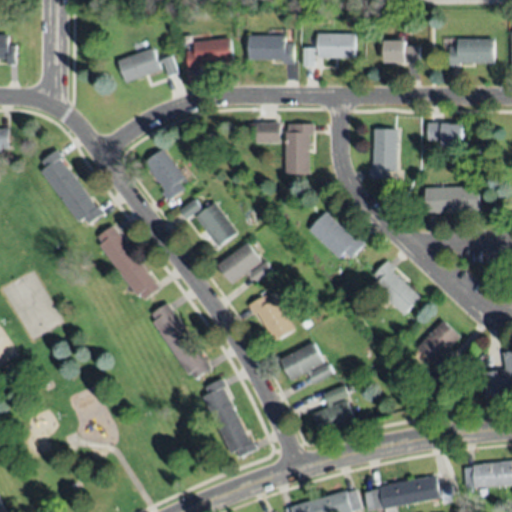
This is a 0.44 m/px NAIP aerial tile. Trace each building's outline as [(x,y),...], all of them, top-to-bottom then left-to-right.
[(304,11),(314,11),(314,21),(304,21),(304,11)] [(0,34),(8,34),(8,46),(16,46),(16,65),(8,65),(8,60),(0,59),(0,34)] [(355,35),(355,58),(318,58),(318,52),(314,52),(314,67),(304,67),(304,48),(317,48),(317,34),(355,35)] [(249,35),(285,35),(285,44),(294,44),(294,64),(283,64),(283,59),(249,60),(249,35)] [(234,62),(199,66),(199,70),(189,71),(186,51),(195,50),(195,42),(230,38),(234,62)] [(495,40),(495,63),(460,64),(460,67),(450,67),(449,48),(458,48),(458,40),(495,40)] [(405,42),(406,47),(420,47),(420,63),(398,64),(398,62),(385,62),(385,41),(405,42)] [(118,61),(153,48),(158,61),(172,55),(178,73),(168,77),(163,63),(160,64),(162,71),(127,83),(118,61)] [(278,120),(279,139),(256,140),(256,132),(250,133),(250,121),(278,120)] [(286,174),(286,132),(294,132),(294,124),(314,124),(313,135),(309,135),(310,174),(286,174)] [(464,147),(442,146),(442,141),(427,141),(427,124),(450,124),(450,125),(464,125),(464,147)] [(0,129),(7,129),(8,149),(2,149),(1,151),(0,151),(0,129)] [(397,171),(389,171),(389,180),(370,179),(370,168),(373,168),(374,129),(398,130),(397,171)] [(163,149),(184,177),(178,182),(184,189),(168,201),(161,192),(165,189),(145,163),(163,149)] [(78,222),(40,171),(47,167),(43,161),(57,150),(63,157),(61,158),(92,200),(91,201),(97,208),(99,206),(104,213),(89,225),(84,219),(78,222)] [(480,187),(481,210),(457,211),(457,212),(436,214),(436,212),(427,212),(425,188),(480,187)] [(237,233),(218,247),(195,217),(200,213),(198,210),(186,219),(180,211),(194,200),(203,211),(214,203),(237,233)] [(310,230),(326,213),(354,240),(357,237),(365,244),(352,259),(345,251),(339,258),(310,230)] [(160,288),(144,300),(140,294),(137,297),(99,246),(102,244),(97,238),(113,226),(160,288)] [(217,266),(246,243),(261,262),(249,270),(251,273),(265,262),(272,270),(253,284),(245,273),(231,284),(217,266)] [(375,287),(381,281),(374,276),(388,261),(396,269),(393,272),(421,298),(405,316),(375,287)] [(275,298),(294,330),(274,342),(256,313),(253,315),(247,306),(265,295),(269,302),(275,298)] [(188,375),(152,322),(156,320),(152,314),(167,303),(177,318),(178,317),(202,353),(201,354),(211,369),(195,379),(191,373),(188,375)] [(418,348),(443,320),(460,337),(448,351),(458,359),(443,376),(435,369),(447,356),(445,354),(436,364),(418,348)] [(394,340),(392,351),(384,350),(386,339),(394,340)] [(312,342),(323,363),(311,370),(312,373),(327,364),(333,374),(313,384),(306,372),(291,381),(279,359),(312,342)] [(511,349),(511,387),(506,388),(506,392),(485,395),(482,372),(505,369),(502,351),(511,349)] [(230,454),(203,397),(208,394),(205,388),(222,379),(226,386),(223,388),(250,443),(253,442),(257,449),(240,457),(236,451),(230,454)] [(355,422),(320,436),(311,414),(328,408),(322,394),(343,385),(348,396),(331,403),(332,405),(346,399),(355,422)] [(511,485),(476,489),(475,487),(466,488),(465,469),(474,468),(473,466),(483,465),(483,464),(511,461),(511,485)] [(441,499),(397,507),(397,511),(385,511),(385,509),(375,511),(372,491),(380,490),(379,487),(389,485),(389,484),(427,477),(427,478),(437,476),(441,499)] [(451,485),(455,502),(444,504),(440,487),(451,485)] [(291,511),(290,508),(346,491),(346,493),(355,490),(360,508),(351,511),(352,511),(291,511)]
